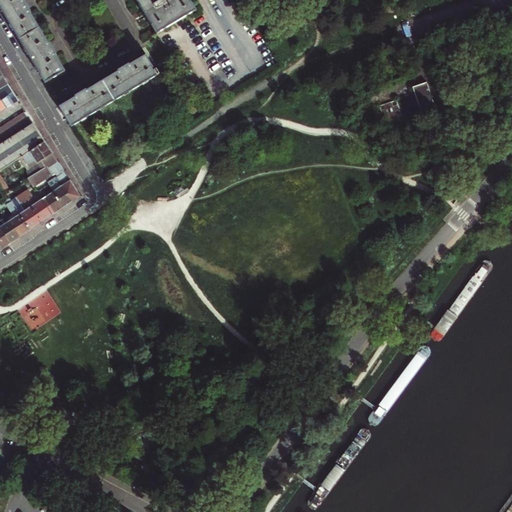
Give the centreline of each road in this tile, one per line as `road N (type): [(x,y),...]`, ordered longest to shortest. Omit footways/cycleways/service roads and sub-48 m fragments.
road 1 (residential): [(0,34),(93,194),(86,208),(0,264)]
road 2 (residential): [(112,0),(130,43),(90,67),(59,15)]
